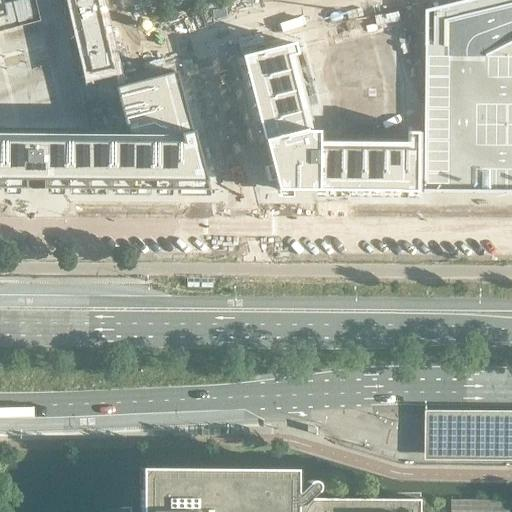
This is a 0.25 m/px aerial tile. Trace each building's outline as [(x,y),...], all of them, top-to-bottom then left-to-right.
[(36,9),(33,0),(14,0),(19,21),(34,17),(32,10),(36,9)] [(70,0),(78,31),(85,29),(100,26),(93,0),(70,0)] [(434,44),(426,44),(426,132),(425,192),(511,193),(511,0),(468,0),(434,8),(434,10),(434,44)] [(85,29),(78,31),(88,74),(95,72),(110,69),(100,26),(85,29)] [(241,56),(239,57),(242,68),(245,78),(248,89),(250,99),(253,110),(255,120),(258,131),(267,166),(271,180),(273,188),(273,189),(274,190),(275,190),(275,191),(276,191),(277,191),(288,191),(298,191),(313,192),(325,192),(336,192),(347,192),(358,192),(368,192),(380,192),(390,192),(401,192),(411,192),(423,192),(424,132),(411,132),(411,137),(316,136),(316,132),(314,132),(295,55),(292,43),(255,53),(241,56)] [(110,69),(95,72),(97,80),(111,76),(110,69)] [(0,188),(0,189),(1,189),(16,189),(18,189),(23,189),(23,180),(25,180),(36,180),(39,180),(39,189),(44,189),(45,189),(60,189),(62,189),(66,189),(67,189),(83,190),(87,190),(104,190),(105,190),(109,190),(110,190),(127,190),(130,190),(147,190),(148,190),(152,190),(153,190),(168,190),(170,190),(174,190),(175,190),(191,191),(195,191),(195,188),(204,189),(201,177),(202,177),(174,72),(114,87),(112,81),(103,83),(112,118),(121,116),(124,126),(124,129),(85,129),(42,129),(42,134),(22,134),(22,129),(0,128),(0,188)] [(20,233),(19,254),(55,255),(55,235),(47,235),(47,233),(20,233)] [(416,511),(416,499),(314,498),(314,492),(315,490),(316,484),(310,480),(307,481),(305,482),(295,492),(294,492),(294,486),(277,469),(156,468),(139,485),(138,511),(129,511),(129,507),(119,507),(110,508),(105,509),(100,511),(97,511),(416,511)] [(511,511),(511,498),(451,497),(450,511),(511,511)]
